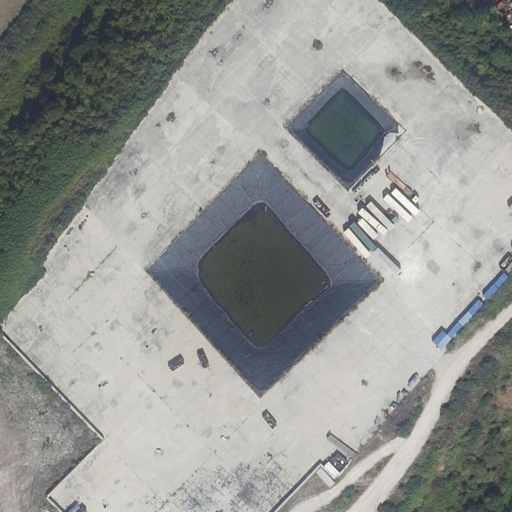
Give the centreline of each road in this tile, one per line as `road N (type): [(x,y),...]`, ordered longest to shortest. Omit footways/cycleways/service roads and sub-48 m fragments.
road 1 (unknown): [(458,366),(428,347),(406,348),(452,232),(464,139),(416,76),(324,0)]
road 2 (unknown): [(251,0),(104,210),(80,266),(90,328)]
